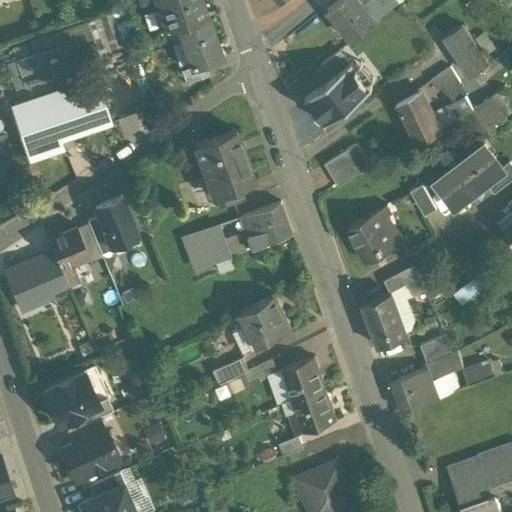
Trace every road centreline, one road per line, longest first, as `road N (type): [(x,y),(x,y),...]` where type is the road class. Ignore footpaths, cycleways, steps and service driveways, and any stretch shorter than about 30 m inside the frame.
road 1 (residential): [(257,67),(409,511)]
road 2 (residential): [(257,67),(0,238)]
road 3 (residential): [(0,344),(55,511)]
